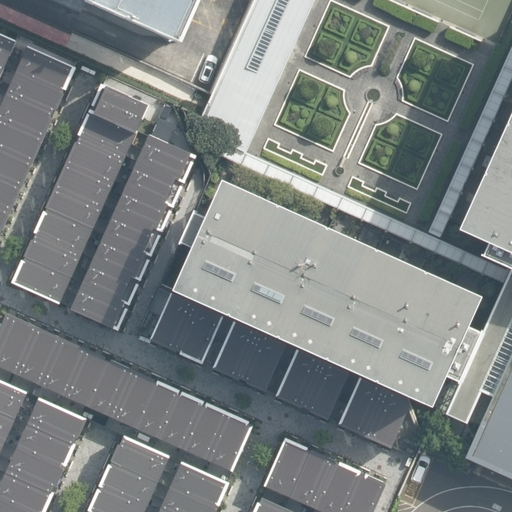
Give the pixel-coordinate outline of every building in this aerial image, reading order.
[(203,0),(89,0),(185,42),(203,0)] [(314,0),(255,0),(205,113),(197,129),(246,151),(314,0)] [(0,76),(18,36),(0,28),(0,76)] [(0,100),(0,234),(77,63),(27,40),(0,100)] [(59,300),(149,100),(100,78),(10,278),(59,300)] [(511,104),(455,230),(511,255),(511,104)] [(197,150),(148,128),(69,305),(118,326),(197,150)] [(486,298),(223,183),(174,285),(435,403),(486,298)] [(134,332),(389,444),(410,398),(156,284),(134,332)] [(6,306),(0,318),(0,364),(232,469),(255,418),(6,306)] [(511,369),(475,456),(511,473),(511,369)] [(0,424),(15,391),(0,384),(0,424)] [(0,511),(29,511),(72,416),(26,395),(0,453),(0,511)] [(284,432),(262,481),(330,511),(371,511),(386,478),(284,432)] [(144,511),(170,455),(122,433),(87,511),(144,511)] [(215,511),(230,479),(184,459),(160,511),(215,511)] [(303,511),(261,493),(252,511),(303,511)]
